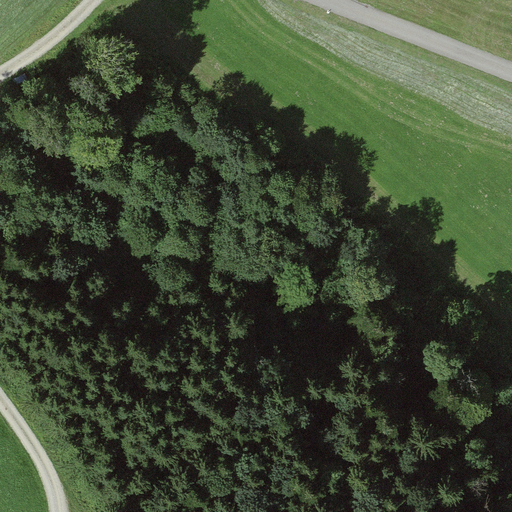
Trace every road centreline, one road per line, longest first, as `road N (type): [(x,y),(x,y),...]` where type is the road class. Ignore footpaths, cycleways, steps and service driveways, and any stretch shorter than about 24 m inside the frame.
road 1 (unclassified): [(511,79),(307,0)]
road 2 (track): [(50,511),(50,477),(0,406)]
